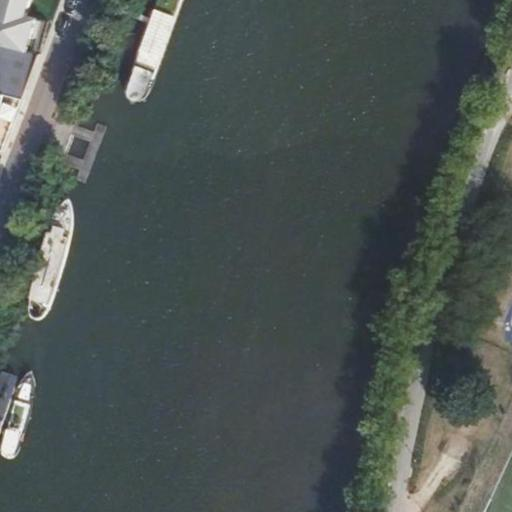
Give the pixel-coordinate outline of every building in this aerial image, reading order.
[(0,0),(0,41),(43,52),(51,19),(30,14),(33,0),(0,0)] [(132,0),(129,10),(107,73),(109,80),(114,84),(121,84),(128,80),(156,0),(132,0)] [(0,41),(0,93),(25,101),(39,53),(0,41)] [(0,150),(6,152),(25,101),(0,93),(0,150)] [(62,207),(53,223),(43,257),(29,306),(31,313),(36,317),(43,317),(49,313),(74,231),(76,212),(74,202),(70,201),(62,207)] [(9,362),(0,377),(0,455),(21,386),(23,367),(21,356),(17,355),(9,362)]
